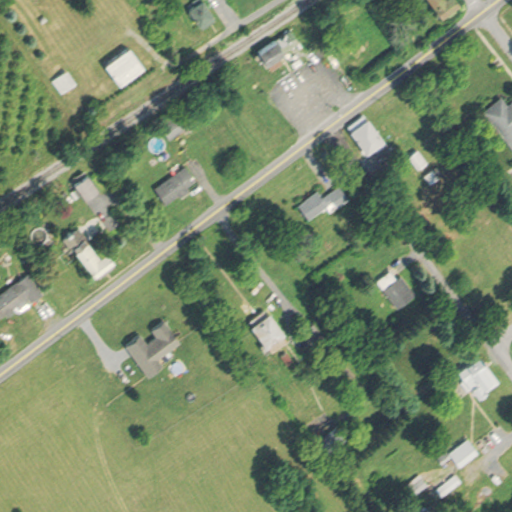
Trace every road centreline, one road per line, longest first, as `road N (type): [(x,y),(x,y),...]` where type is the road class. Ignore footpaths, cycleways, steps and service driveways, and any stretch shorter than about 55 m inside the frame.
road 1 (tertiary): [(0,375),(491,0)]
road 2 (residential): [(511,370),(324,125)]
road 3 (residential): [(109,0),(148,54),(179,63),(279,0)]
